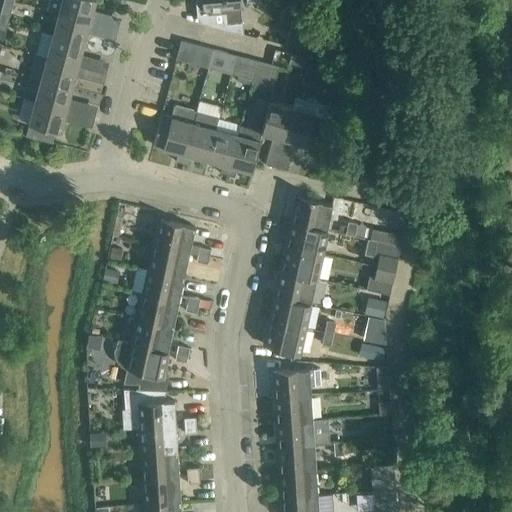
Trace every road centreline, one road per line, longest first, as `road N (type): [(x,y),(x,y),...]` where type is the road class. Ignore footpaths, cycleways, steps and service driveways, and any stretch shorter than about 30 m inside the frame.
road 1 (residential): [(412,511),(395,317),(416,203),(288,180),(242,213)]
road 2 (residential): [(242,213),(247,238),(224,343),(237,511)]
road 3 (residential): [(150,21),(107,179)]
road 4 (residential): [(242,213),(107,179)]
road 5 (residential): [(150,21),(274,51)]
